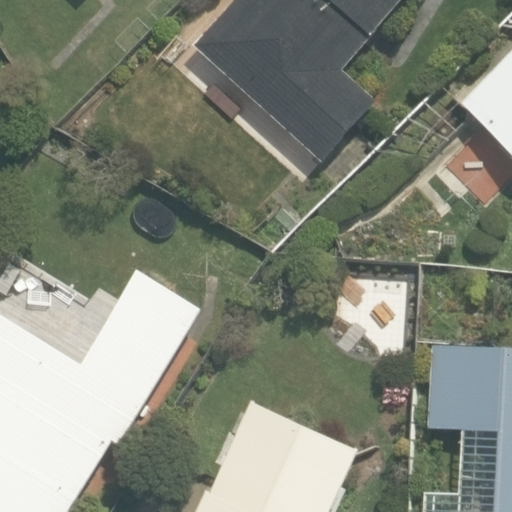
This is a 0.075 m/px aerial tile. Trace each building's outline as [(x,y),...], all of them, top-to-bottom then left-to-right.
[(395,5),(399,0),(203,0),(171,35),(314,165),(368,104),(335,73),(374,30),(388,42),(409,18),(395,5)] [(511,34),(445,104),(511,168),(511,34)] [(0,511),(61,511),(100,447),(111,453),(196,308),(119,263),(65,356),(0,318),(0,511)] [(407,354),(409,282),(347,280),(345,352),(407,354)] [(511,511),(511,351),(439,346),(433,432),(489,435),(483,511),(511,511)] [(319,511),(348,453),(242,405),(201,493),(188,487),(175,511),(319,511)]
